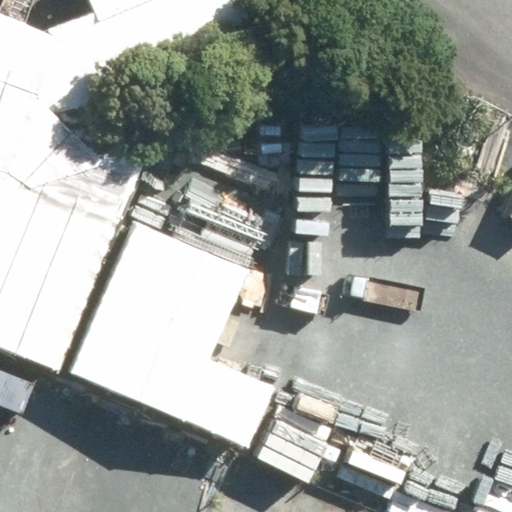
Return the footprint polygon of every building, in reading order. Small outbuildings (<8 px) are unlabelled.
[(14,115),(48,185),(117,152),(84,82),(14,115)] [(398,247),(276,190),(241,248),(273,262),(219,379),(316,424),(398,247)] [(92,255),(0,207),(0,246),(76,286),(92,255)] [(420,395),(409,390),(359,502),(380,511),(454,511),(506,399),(434,366),(420,395)] [(34,495),(62,425),(22,409),(0,464),(0,511),(57,511),(60,506),(34,495)]
